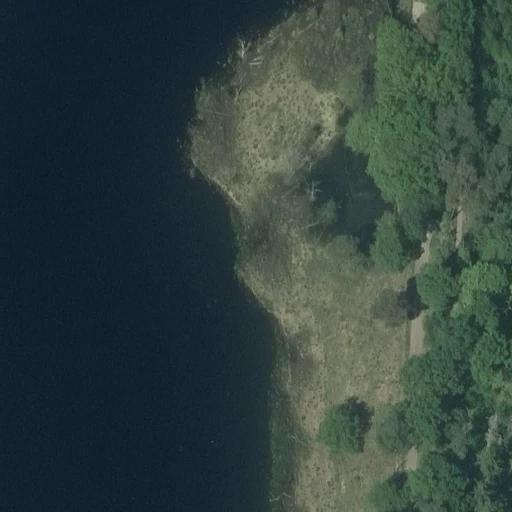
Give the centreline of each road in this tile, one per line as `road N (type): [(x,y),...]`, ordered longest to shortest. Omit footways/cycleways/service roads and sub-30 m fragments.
road 1 (unknown): [(461,511),(453,250),(475,49),(466,0)]
road 2 (track): [(419,0),(423,163),(406,511)]
